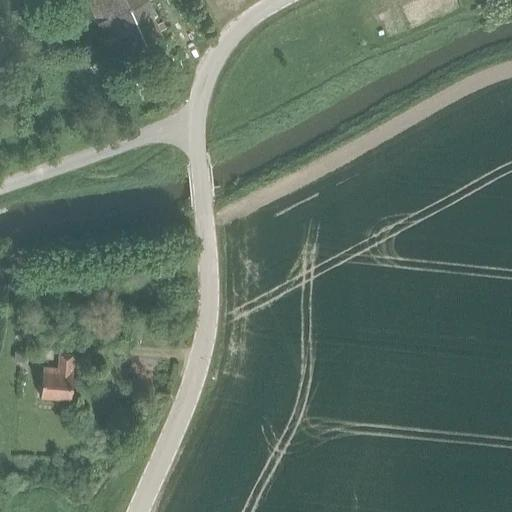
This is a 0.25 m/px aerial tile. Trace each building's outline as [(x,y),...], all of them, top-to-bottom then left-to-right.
[(110,65),(134,54),(137,61),(167,45),(153,19),(159,16),(151,0),(89,0),(112,40),(101,46),(110,65)] [(163,64),(137,77),(151,106),(177,93),(163,64)] [(139,342),(140,332),(131,331),(130,342),(139,342)] [(14,352),(13,363),(24,364),(25,353),(14,352)] [(69,398),(72,354),(55,353),(54,367),(40,366),(38,395),(69,398)]
